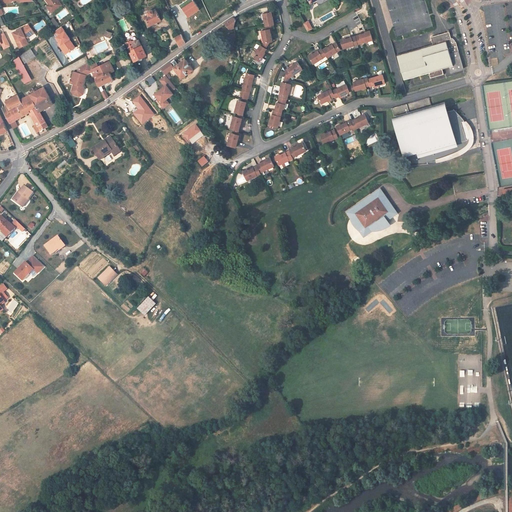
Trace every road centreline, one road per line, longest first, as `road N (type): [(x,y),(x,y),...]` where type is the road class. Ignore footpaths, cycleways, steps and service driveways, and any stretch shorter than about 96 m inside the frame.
road 1 (residential): [(260,0),(20,152)]
road 2 (unclassified): [(260,147),(352,105),(473,77)]
road 3 (residential): [(478,79),(492,257)]
road 4 (unclassified): [(287,35),(264,75),(260,147)]
